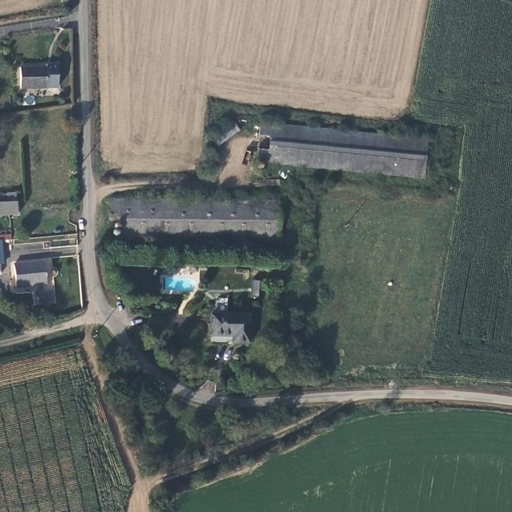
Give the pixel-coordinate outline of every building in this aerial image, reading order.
[(44,91),(45,70),(17,68),(17,90),(44,91)] [(228,126),(206,142),(212,150),(234,134),(228,126)] [(256,127),(253,167),(421,182),(424,144),(256,127)] [(275,244),(275,205),(106,204),(107,219),(116,220),(116,244),(275,244)] [(0,206),(0,219),(14,220),(15,207),(0,206)] [(10,270),(6,289),(36,295),(40,276),(10,270)] [(215,298),(214,311),(227,311),(228,298),(215,298)] [(247,343),(244,314),(205,317),(207,340),(227,338),(228,344),(247,343)]
